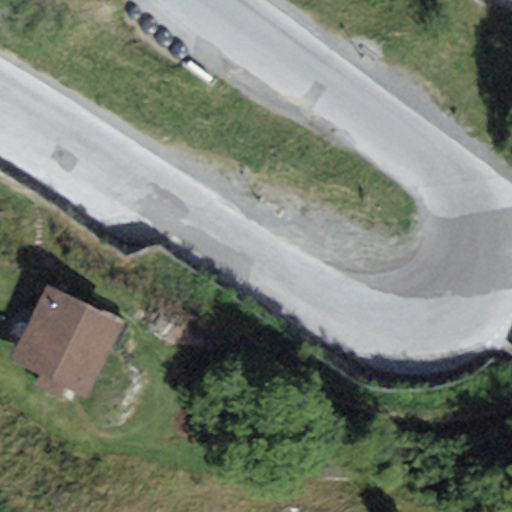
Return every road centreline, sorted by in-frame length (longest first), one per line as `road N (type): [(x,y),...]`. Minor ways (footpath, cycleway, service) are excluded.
road 1 (residential): [(481,204),(486,258),(459,297),(419,317),(359,313),(315,295),(0,94)]
road 2 (residential): [(207,0),(413,140),(481,204)]
